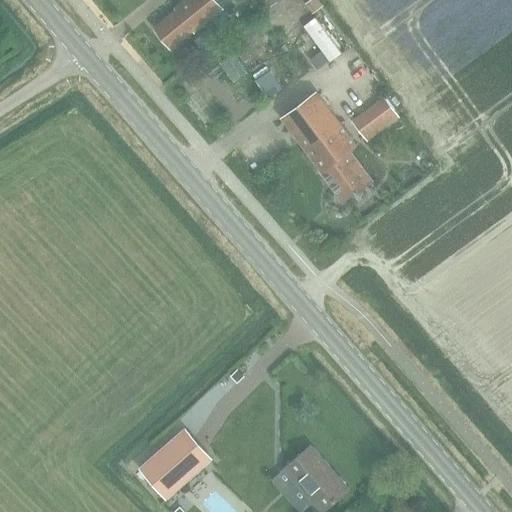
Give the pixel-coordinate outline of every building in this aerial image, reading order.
[(171,47),(193,29),(194,30),(223,6),(217,0),(183,0),(175,7),(176,9),(155,27),(171,47)] [(310,0),(306,3),(313,12),(321,5),(317,0),(310,0)] [(377,49),(362,60),(372,73),(387,62),(377,49)] [(343,199),(370,179),(349,151),(356,145),(315,91),(281,117),(343,199)] [(369,144),(388,129),(377,114),(358,128),(369,144)] [(0,219),(49,174),(33,157),(0,188),(0,219)] [(237,382),(243,376),(237,369),(231,376),(237,382)] [(245,403),(261,418),(288,388),(272,374),(245,403)] [(139,468),(166,498),(211,458),(185,428),(139,468)] [(319,511),(321,511),(346,490),(307,447),(281,470),(319,511)]
